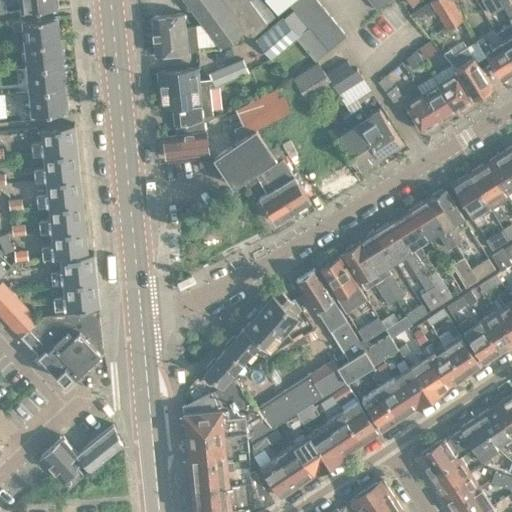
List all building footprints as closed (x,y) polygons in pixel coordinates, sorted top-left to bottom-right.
[(53,0),(20,0),(22,9),(54,6),(53,0)] [(184,0),(219,48),(243,30),(245,33),(249,31),(252,35),(266,23),(266,22),(274,16),(261,0),(184,0)] [(266,0),(275,12),(287,2),(289,0),(266,0)] [(310,0),(289,0),(287,2),(295,12),(310,0)] [(322,7),(316,0),(310,0),(295,12),(303,22),(322,7)] [(367,0),(366,1),(374,12),(387,0),(367,0)] [(421,5),(425,12),(427,16),(435,11),(445,28),(463,17),(451,0),(428,0),(421,5)] [(511,5),(508,0),(498,0),(511,22),(511,5)] [(414,20),(425,12),(421,5),(410,13),(414,20)] [(308,27),(311,31),(330,16),(322,7),(303,22),(308,27)] [(184,12),(151,15),(155,53),(197,49),(195,24),(185,25),(184,12)] [(25,42),(60,39),(59,28),(56,27),(55,15),(12,19),(13,29),(24,28),(25,42)] [(311,31),(319,40),(338,25),(330,16),(311,31)] [(296,38),(298,36),(282,18),(256,39),(272,58),(296,38)] [(511,22),(495,32),(500,39),(511,58),(511,22)] [(346,35),(338,25),(319,40),(327,50),(346,35)] [(298,36),(296,38),(315,61),(316,59),(327,50),(319,40),(311,31),(308,27),(298,36)] [(511,74),(511,58),(500,39),(491,44),(485,34),(476,39),(501,79),(509,74),(511,74)] [(61,41),(60,39),(25,42),(27,66),(63,62),(61,51),(59,49),(58,42),(61,41)] [(417,48),(424,59),(436,52),(429,41),(417,48)] [(443,51),(454,67),(473,96),(477,94),(480,94),(486,91),(486,88),(491,85),(466,45),(453,53),(449,47),(443,51)] [(423,62),(415,50),(405,58),(411,69),(423,62)] [(242,59),(208,73),(213,84),(247,71),(242,59)] [(352,69),(346,60),(325,73),(332,84),(338,92),(362,77),(356,67),(352,69)] [(64,76),(63,62),(27,66),(30,89),(62,86),(61,78),(64,76)] [(307,100),(332,84),(325,73),(318,62),(293,78),(307,100)] [(196,67),(157,70),(159,91),(203,87),(203,83),(211,82),(210,78),(198,79),(196,67)] [(437,83),(453,108),(459,105),(462,105),(467,102),(467,100),(470,98),(454,73),(437,83)] [(435,119),(437,118),(421,93),(410,100),(406,94),(402,97),(394,85),(393,86),(385,75),(378,81),(386,92),(403,113),(409,110),(421,128),(427,125),(430,125),(435,122),(435,119)] [(203,87),(159,91),(161,107),(172,105),(174,122),(175,122),(175,131),(183,128),(203,120),(213,116),(211,111),(209,83),(211,82),(203,83),(203,87)] [(452,109),(453,108),(437,83),(421,93),(437,118),(443,115),(446,115),(451,112),(452,109)] [(235,105),(240,116),(249,111),(256,126),(291,110),(280,85),(235,105)] [(62,86),(30,89),(31,101),(24,101),(25,113),(41,112),(63,110),(64,110),(64,101),(66,98),(65,86),(62,86)] [(358,106),(350,111),(379,155),(381,154),(392,147),(392,146),(400,141),(378,107),(365,116),(358,106)] [(360,168),(371,161),(371,160),(379,155),(350,111),(342,117),(348,127),(335,136),(357,169),(360,167),(360,168)] [(178,134),(163,135),(165,155),(166,156),(207,151),(205,131),(204,131),(203,120),(183,128),(184,133),(179,134),(178,134)] [(31,141),(32,153),(43,152),(76,149),(73,122),(41,126),(42,140),(31,141)] [(273,158),(259,136),(254,129),(248,133),(223,149),(221,146),(211,152),(214,156),(232,185),(239,180),(253,171),(273,158)] [(511,144),(502,151),(511,166),(511,144)] [(35,179),(46,178),(79,175),(76,149),(43,152),(44,166),(33,167),(35,179)] [(489,161),(486,163),(505,194),(511,189),(511,166),(502,151),(488,159),(489,161)] [(291,210),(309,199),(281,157),(266,167),(268,171),(266,173),(274,187),(275,186),(291,210)] [(505,194),(486,163),(483,165),(482,163),(468,172),(488,204),(505,194)] [(268,171),(266,167),(254,174),(257,179),(265,192),(258,197),(274,221),(277,219),(279,223),(287,218),(285,214),(291,210),(275,186),(274,187),(266,173),(268,171)] [(253,171),(239,180),(244,187),(257,179),(254,174),(253,171)] [(468,172),(451,183),(475,222),(483,217),(478,210),(488,204),(468,172)] [(36,193),(37,205),(48,204),(81,201),(79,175),(46,178),(47,191),(36,193)] [(427,199),(450,234),(457,230),(452,221),(462,215),(444,186),(430,195),(431,196),(427,199)] [(9,208),(22,207),(21,198),(8,199),(9,208)] [(442,239),(450,234),(427,199),(423,201),(422,199),(409,208),(427,237),(436,231),(442,239)] [(40,231),(51,230),(84,226),(81,201),(48,204),(50,217),(39,218),(40,231)] [(397,217),(393,220),(416,256),(422,267),(433,285),(443,301),(451,296),(418,242),(427,237),(409,208),(396,216),(397,217)] [(388,221),(375,229),(393,258),(403,252),(415,272),(422,267),(416,256),(393,220),(390,222),(388,221)] [(511,225),(511,223),(503,228),(509,238),(511,235),(511,225)] [(25,232),(24,224),(11,225),(12,234),(25,232)] [(93,251),(86,252),(84,226),(51,230),(52,244),(41,245),(42,257),(60,255),(93,252),(93,251)] [(501,243),(509,238),(503,228),(495,233),(501,243)] [(359,241),(381,277),(394,297),(402,292),(384,263),(393,258),(375,229),(362,237),(363,239),(359,241)] [(10,243),(5,232),(0,234),(0,240),(3,247),(10,243)] [(396,300),(394,297),(381,277),(359,241),(355,243),(354,242),(341,250),(364,288),(374,282),(388,305),(396,300)] [(509,258),(511,255),(511,241),(503,248),(509,258)] [(511,263),(509,258),(503,248),(491,255),(501,270),(511,263)] [(27,259),(26,249),(14,250),(15,260),(27,259)] [(96,278),(93,252),(60,255),(61,269),(50,270),(52,282),(63,281),(96,278)] [(327,262),(319,267),(336,294),(335,295),(344,310),(365,296),(339,254),(336,256),(333,255),(328,258),(327,262)] [(465,286),(477,279),(477,278),(471,269),(463,256),(451,263),(465,286)] [(494,267),(488,258),(471,269),(477,278),(494,267)] [(334,360),(337,365),(364,348),(313,268),(296,279),(315,308),(321,304),(334,325),(329,328),(344,352),(334,360)] [(500,281),(495,273),(479,284),(484,292),(500,281)] [(5,277),(0,281),(0,299),(14,286),(5,277)] [(98,304),(96,281),(96,278),(63,281),(64,295),(53,296),(54,308),(98,304)] [(433,285),(420,293),(430,309),(443,301),(433,285)] [(23,296),(14,286),(0,299),(0,313),(2,316),(23,296)] [(470,289),(463,294),(467,301),(469,303),(476,299),(470,289)] [(265,298),(257,307),(283,330),(296,314),(294,312),(286,305),(291,300),(280,290),(275,296),(272,293),(267,299),(265,298)] [(450,313),(467,301),(463,294),(445,305),(450,313)] [(490,301),(495,309),(511,334),(511,298),(511,299),(503,304),(498,295),(490,301)] [(2,316),(11,325),(32,306),(23,296),(2,316)] [(286,305),(294,312),(295,310),(291,300),(286,305)] [(20,335),(41,315),(32,306),(11,325),(20,335)] [(245,325),(262,340),(262,341),(268,346),(283,330),(257,307),(248,317),(250,319),(245,325)] [(43,313),(41,315),(20,335),(38,353),(38,354),(55,373),(57,372),(64,379),(71,372),(75,376),(76,374),(75,374),(103,349),(98,314),(99,314),(98,308),(43,313)] [(426,318),(430,324),(446,314),(442,308),(426,318)] [(511,334),(495,309),(479,320),(500,352),(511,343),(511,334)] [(390,335),(410,322),(405,314),(385,327),(390,335)] [(363,340),(365,339),(384,327),(377,316),(356,329),(362,338),(363,340)] [(483,362),(500,352),(479,320),(471,326),(466,318),(458,324),(483,362)] [(226,346),(225,347),(242,363),(262,341),(262,340),(245,325),(234,337),(233,335),(225,344),(226,346)] [(364,348),(374,363),(397,348),(388,333),(364,348)] [(459,333),(443,344),(464,375),(480,364),(459,333)] [(425,340),(421,334),(415,338),(419,344),(425,340)] [(426,354),(447,386),(464,375),(443,344),(435,349),(430,341),(421,347),(422,349),(426,354)] [(397,347),(402,355),(410,350),(404,342),(397,347)] [(205,372),(205,373),(204,374),(204,376),(204,377),(204,379),(205,380),(206,381),(207,382),(208,382),(210,383),(211,383),(213,382),(214,382),(215,381),(216,380),(219,382),(227,381),(242,363),(225,347),(215,359),(213,357),(205,366),(207,368),(205,370),(206,371),(205,372)] [(364,348),(337,365),(346,380),(373,363),(364,348)] [(410,365),(431,397),(447,386),(426,354),(422,349),(416,353),(420,359),(410,365)] [(346,380),(337,365),(334,360),(333,358),(256,407),(272,426),(284,419),(296,411),(312,401),(322,395),(346,380)] [(431,397),(410,365),(394,376),(415,407),(431,397)] [(394,376),(378,387),(398,418),(415,407),(394,376)] [(261,413),(233,378),(212,390),(222,408),(225,407),(226,417),(243,415),(244,423),(245,423),(261,413)] [(347,383),(331,394),(335,400),(351,390),(347,383)] [(382,429),(398,418),(378,387),(361,398),(382,429)] [(182,404),(183,411),(185,436),(245,430),(244,423),(243,415),(226,417),(225,407),(222,408),(212,390),(190,403),(182,404)] [(324,408),(335,400),(331,394),(320,401),(324,408)] [(511,398),(509,394),(492,404),(511,434),(511,398)] [(341,411),(362,442),(378,431),(358,400),(341,411)] [(312,401),(296,411),(299,417),(315,407),(312,401)] [(511,434),(492,404),(476,415),(497,447),(505,441),(511,451),(511,434)] [(290,429),(302,421),(299,417),(296,411),(284,419),(290,429)] [(346,453),(362,442),(341,411),(325,421),(346,453)] [(272,427),(261,413),(245,423),(247,442),(272,427)] [(460,426),(461,427),(461,428),(472,445),(479,455),(484,462),(485,462),(492,458),(489,452),(497,447),(476,415),(460,426)] [(325,421),(309,432),(329,464),(346,453),(325,421)] [(122,444),(113,423),(112,423),(77,452),(63,434),(40,456),(68,487),(83,474),(90,470),(122,444)] [(472,445),(461,428),(461,427),(441,440),(440,439),(420,451),(421,453),(415,457),(427,474),(459,454),(467,448),(472,445)] [(265,435),(269,442),(279,435),(275,429),(265,435)] [(245,430),(185,436),(188,461),(225,457),(248,455),(245,430)] [(329,464),(309,432),(292,443),(313,474),(329,464)] [(263,445),(269,442),(265,435),(252,443),(253,454),(263,448),(263,445)] [(292,443),(276,453),(297,485),(313,474),(292,443)] [(472,445),(467,448),(473,459),(479,455),(472,445)] [(260,464),(280,496),(297,485),(276,453),(260,464)] [(427,474),(436,488),(438,487),(440,491),(470,471),(459,454),(427,474)] [(188,461),(190,485),(251,479),(260,478),(254,469),(249,469),(249,465),(248,455),(225,457),(188,461)] [(491,481),(500,484),(503,473),(495,470),(491,481)] [(481,487),(470,471),(440,491),(442,494),(441,495),(449,508),(481,487)] [(511,475),(503,473),(500,484),(509,487),(511,491),(511,490),(511,475)] [(260,478),(251,479),(190,485),(193,511),(230,507),(242,506),(269,503),(274,500),(260,478)] [(368,511),(393,496),(382,479),(376,483),(375,481),(356,494),(357,496),(351,500),(337,509),(339,511),(368,511)] [(478,511),(491,504),(481,487),(449,508),(451,511),(478,511)] [(403,510),(393,496),(368,511),(401,511),(403,510)]
